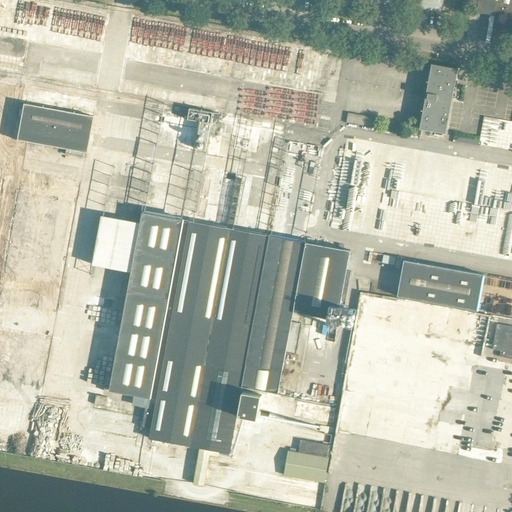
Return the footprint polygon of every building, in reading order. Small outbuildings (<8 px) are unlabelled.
[(382,0),(383,2),(442,12),(444,0),(382,0)] [(511,0),(460,0),(460,3),(460,6),(478,9),(477,12),(495,15),(495,12),(511,15),(511,0)] [(0,48),(0,180),(260,229),(281,113),(160,91),(164,70),(119,62),(117,70),(0,48)] [(450,132),(458,67),(431,63),(422,129),(450,132)] [(338,95),(311,90),(284,236),(511,277),(511,126),(492,123),(488,146),(417,133),(421,110),(354,98),(357,83),(341,80),(338,95)] [(20,300),(53,309),(62,277),(56,275),(64,246),(50,243),(41,277),(26,273),(25,278),(10,274),(5,293),(21,297),(20,300)] [(404,260),(397,296),(477,311),(484,274),(404,260)] [(114,308),(125,309),(126,301),(115,299),(114,308)] [(500,357),(511,358),(511,326),(497,324),(492,349),(501,351),(500,357)] [(41,376),(48,342),(20,336),(16,356),(24,357),(22,365),(35,368),(34,375),(41,376)] [(344,390),(336,431),(353,434),(361,393),(344,390)] [(289,450),(285,475),(326,482),(332,444),(301,439),(300,452),(289,450)]
